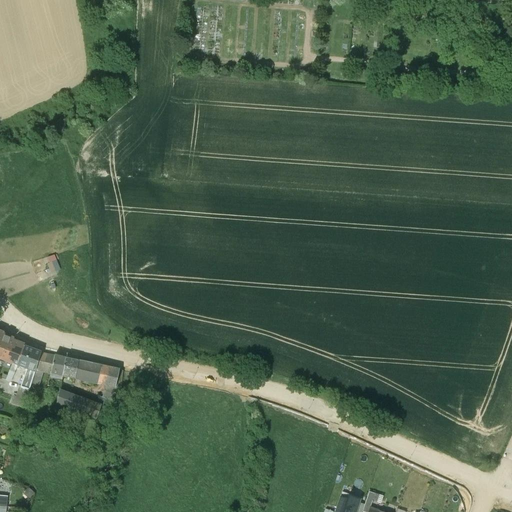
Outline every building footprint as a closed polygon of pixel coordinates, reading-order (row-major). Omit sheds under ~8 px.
[(23,347),(4,332),(0,328),(0,358),(4,360),(3,361),(12,364),(14,359),(18,361),(23,347)] [(41,353),(23,347),(18,361),(14,359),(12,364),(9,370),(12,371),(14,368),(18,370),(20,366),(29,370),(26,371),(25,376),(22,375),(22,378),(24,379),(21,387),(29,390),(35,370),(40,353),(41,353)] [(41,353),(40,353),(35,370),(50,374),(54,356),(41,353)] [(78,361),(54,356),(50,374),(74,379),(78,361)] [(122,371),(78,361),(74,379),(115,388),(118,388),(122,371)] [(61,381),(49,379),(44,401),(57,404),(59,389),(61,381)] [(29,390),(21,387),(17,398),(13,397),(11,404),(23,408),(29,390)] [(62,390),(59,389),(57,404),(56,405),(96,419),(100,407),(100,406),(97,405),(61,392),(62,390)] [(114,394),(104,391),(102,398),(99,397),(97,405),(100,406),(100,407),(102,407),(104,399),(112,401),(114,394)] [(348,495),(342,493),(335,511),(355,511),(358,503),(359,500),(348,496),(348,495)] [(361,511),(368,511),(370,508),(371,503),(365,501),(364,505),(361,511)] [(361,511),(364,505),(358,503),(355,511),(361,511)]
